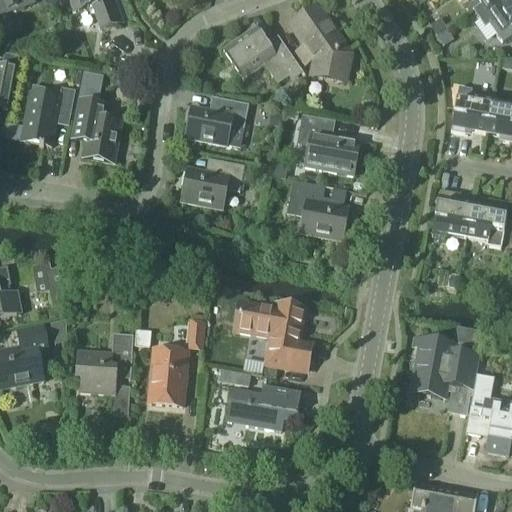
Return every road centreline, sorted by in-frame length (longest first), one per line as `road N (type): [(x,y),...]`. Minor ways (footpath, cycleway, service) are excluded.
road 1 (tertiary): [(361,453),(413,124),(406,81),(359,0)]
road 2 (residential): [(261,0),(173,43),(157,167),(147,204),(131,217),(0,188)]
road 3 (residential): [(302,510),(197,483),(116,476),(28,481),(0,467)]
road 4 (residential): [(511,486),(361,453)]
